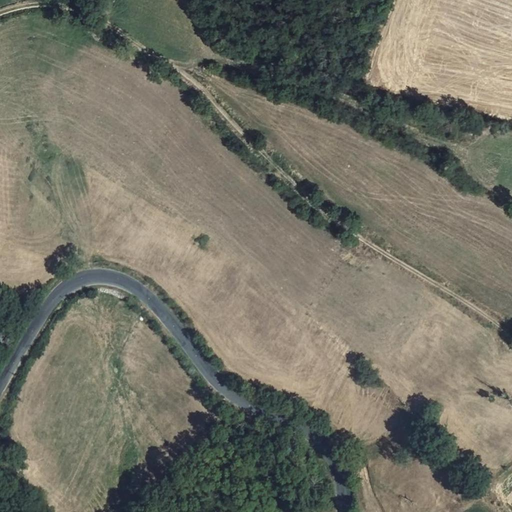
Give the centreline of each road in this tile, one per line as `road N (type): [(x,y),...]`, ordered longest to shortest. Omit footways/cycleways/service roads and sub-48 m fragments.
road 1 (track): [(511,335),(340,230),(153,57),(76,10),(32,6),(0,16)]
road 2 (secondary): [(342,511),(321,441),(228,392),(166,316),(122,279),(80,277),(63,288),(0,386)]
